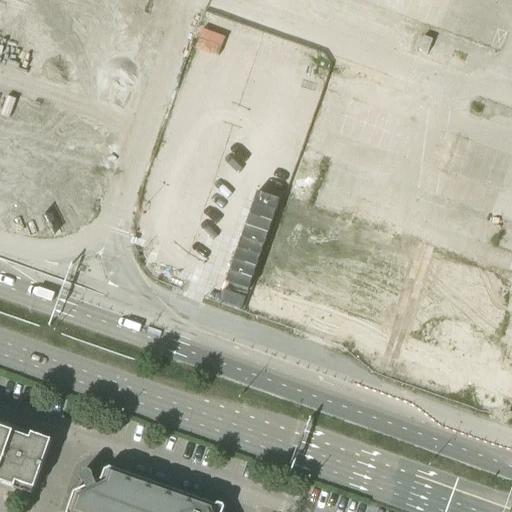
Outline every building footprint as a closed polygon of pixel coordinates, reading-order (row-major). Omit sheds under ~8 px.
[(0,127),(0,194),(74,221),(96,162),(153,0),(85,0),(36,140),(0,127)] [(423,37),(418,51),(427,54),(432,40),(423,37)] [(224,235),(217,258),(329,292),(326,303),(373,317),(374,313),(487,347),(492,331),(504,334),(508,322),(497,319),(505,294),(233,211),(229,223),(219,220),(215,232),(224,235)] [(29,439),(1,429),(0,432),(0,483),(13,488),(15,484),(33,490),(50,441),(30,435),(29,439)] [(214,505),(108,468),(103,470),(100,479),(95,484),(93,480),(94,478),(93,475),(90,473),(86,473),(82,475),(81,477),(81,481),(82,483),(84,485),(86,488),(73,494),(66,511),(223,511),(225,509),(223,506),(217,504),(214,505)]
